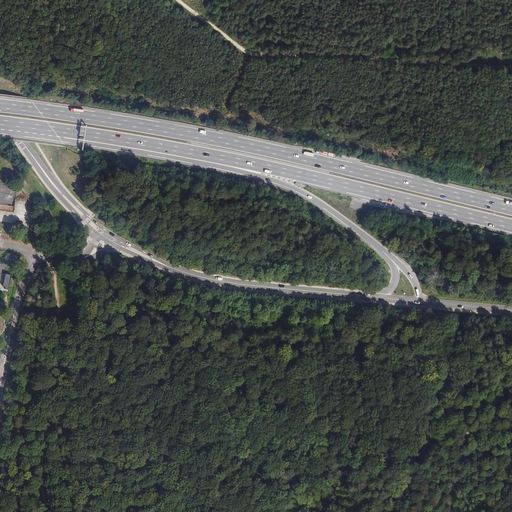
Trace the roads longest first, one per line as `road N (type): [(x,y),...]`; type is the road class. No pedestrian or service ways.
road 1 (trunk): [(511,207),(245,144),(0,105)]
road 2 (trunk): [(78,132),(511,224)]
road 3 (track): [(425,437),(52,419)]
road 4 (track): [(177,0),(255,55),(511,67)]
road 5 (trunk): [(78,132),(99,144),(293,188),(389,257)]
road 6 (tertiary): [(381,298),(214,279),(116,241)]
road 7 (unclassified): [(0,378),(12,311),(37,253),(85,258)]
road 8 (track): [(52,419),(60,351),(53,257)]
road 9 (tertiary): [(100,229),(0,111)]
